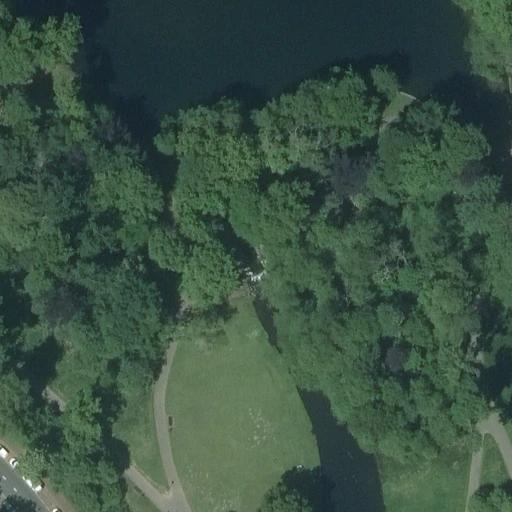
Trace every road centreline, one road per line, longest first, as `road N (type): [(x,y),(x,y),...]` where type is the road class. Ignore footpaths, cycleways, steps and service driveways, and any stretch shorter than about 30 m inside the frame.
road 1 (track): [(182,511),(159,412),(179,298),(170,234),(147,170),(121,135),(92,118),(59,107),(0,105)]
road 2 (track): [(511,468),(473,352),(481,274),(511,166)]
road 3 (track): [(511,163),(412,128),(380,131),(345,202),(320,227)]
road 4 (track): [(167,511),(0,357)]
